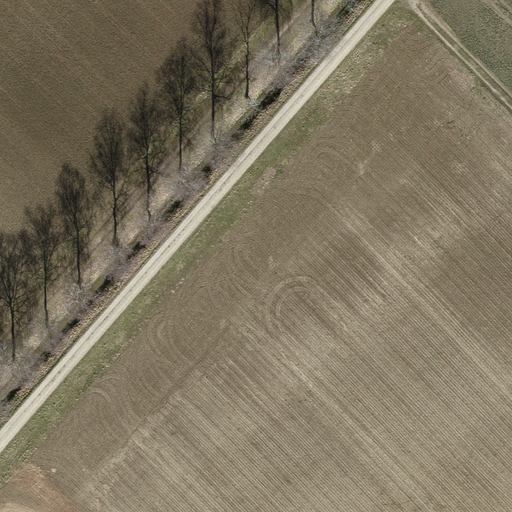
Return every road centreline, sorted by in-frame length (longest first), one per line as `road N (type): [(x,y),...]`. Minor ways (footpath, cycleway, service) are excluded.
road 1 (track): [(0,449),(383,0)]
road 2 (track): [(415,0),(511,102)]
